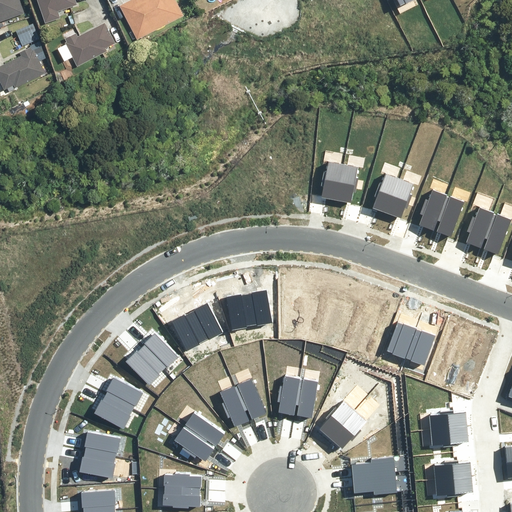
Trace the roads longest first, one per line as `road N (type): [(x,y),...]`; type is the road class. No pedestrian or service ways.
road 1 (residential): [(511,307),(317,242),(198,249),(155,270),(71,352),(26,467),(27,511)]
road 2 (residential): [(511,313),(482,398),(493,511)]
